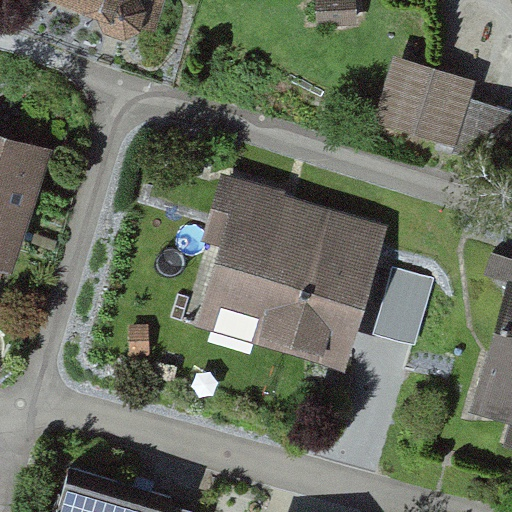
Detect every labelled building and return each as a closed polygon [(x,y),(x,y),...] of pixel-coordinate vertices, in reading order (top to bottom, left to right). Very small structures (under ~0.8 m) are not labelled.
[(168,0),(58,0),(157,33),(168,0)] [(477,84),(394,62),(377,125),(459,148),(477,84)] [(0,258),(14,263),(52,142),(0,125),(0,258)] [(389,223),(223,175),(208,225),(225,230),(199,319),(348,362),(389,223)] [(511,279),(510,279),(473,411),(511,422),(511,279)] [(207,511),(208,511),(67,469),(53,511),(207,511)]
